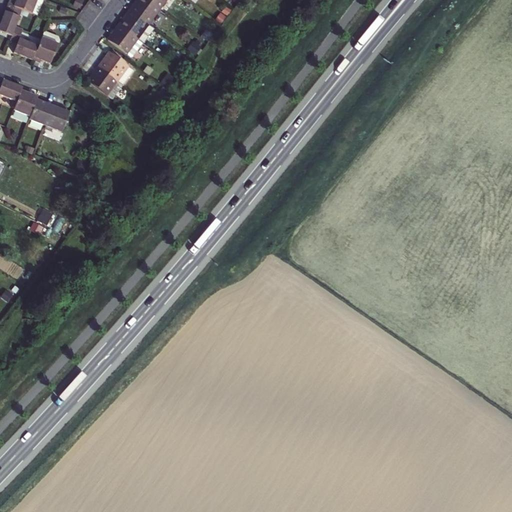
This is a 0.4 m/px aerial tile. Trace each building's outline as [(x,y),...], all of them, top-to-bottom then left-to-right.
[(31,13),(36,0),(9,0),(8,4),(21,9),(31,13)] [(42,0),(36,0),(31,13),(37,15),(42,0)] [(148,24),(158,10),(145,0),(139,0),(136,4),(131,11),(148,24)] [(165,0),(145,0),(158,10),(165,0)] [(5,11),(18,17),(21,9),(8,4),(5,11)] [(15,25),(18,17),(5,11),(0,24),(0,31),(11,36),(15,25)] [(119,28),(136,40),(148,24),(131,11),(125,19),(119,28)] [(148,24),(136,40),(141,44),(153,28),(148,24)] [(9,41),(17,44),(19,37),(23,28),(15,25),(11,36),(9,41)] [(126,53),(136,40),(119,28),(114,34),(109,41),(126,53)] [(39,37),(55,43),(57,37),(55,34),(41,29),(39,37)] [(36,44),(19,37),(17,44),(14,51),(31,57),(36,44)] [(55,43),(39,37),(36,44),(31,57),(39,61),(40,58),(48,61),(55,43)] [(141,44),(136,40),(126,53),(131,57),(141,44)] [(99,66),(116,79),(125,67),(126,65),(109,52),(99,66)] [(105,94),(116,79),(99,66),(88,81),(105,94)] [(125,67),(116,79),(122,83),(131,71),(125,67)] [(116,79),(105,94),(111,98),(122,83),(116,79)] [(0,95),(13,100),(18,87),(10,84),(2,81),(0,85),(0,95)] [(10,108),(27,115),(35,94),(29,92),(28,92),(28,91),(18,87),(13,100),(10,108)] [(42,124),(50,103),(45,102),(44,101),(45,98),(35,94),(27,115),(26,118),(42,124)] [(59,129),(67,110),(59,107),(50,103),(42,124),(41,126),(49,129),(50,126),(59,129)]
